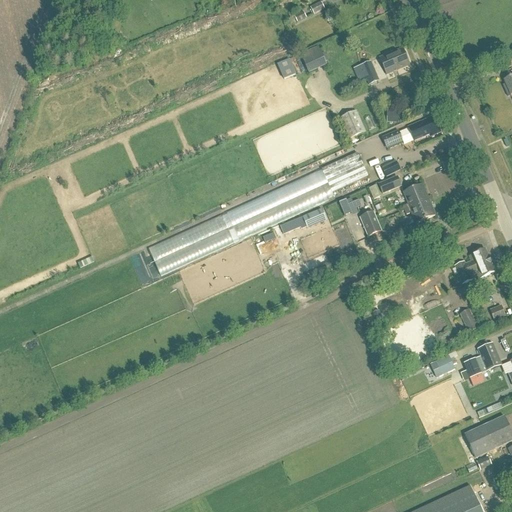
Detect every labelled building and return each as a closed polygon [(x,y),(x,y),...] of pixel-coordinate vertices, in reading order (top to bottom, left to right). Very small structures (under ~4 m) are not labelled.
[(325,10),(321,3),(310,9),(314,16),(325,10)] [(306,18),(304,13),(294,18),(297,23),(306,18)] [(404,53),(402,50),(379,59),(386,76),(409,66),(408,63),(408,62),(404,53)] [(379,82),(371,63),(361,67),(369,86),(379,82)] [(306,81),(321,77),(319,70),(304,74),(306,81)] [(511,77),(503,82),(507,89),(504,90),(507,98),(510,97),(511,96),(511,77)] [(366,133),(356,112),(338,121),(347,142),(366,133)] [(440,133),(433,118),(408,129),(408,130),(399,134),(398,132),(382,139),(387,150),(403,143),(404,145),(413,141),(414,142),(429,136),(430,138),(440,133)] [(366,156),(382,149),(378,140),(362,147),(366,156)] [(368,178),(357,154),(149,250),(162,278),(334,199),(332,194),(368,178)] [(400,172),(396,163),(382,170),(386,178),(400,172)] [(401,188),(397,178),(378,185),(382,195),(401,188)] [(381,197),(377,186),(369,189),(373,201),(381,197)] [(429,202),(422,186),(403,194),(408,206),(402,208),(404,212),(429,202)] [(358,202),(348,206),(350,213),(361,208),(358,202)] [(404,212),(406,217),(411,214),(416,225),(435,217),(429,202),(404,212)] [(326,219),(322,211),(292,223),(296,235),(307,230),(306,227),(326,219)] [(381,233),(373,214),(360,219),(368,238),(381,233)] [(395,248),(392,241),(381,245),(384,253),(395,248)] [(494,274),(484,251),(468,258),(471,263),(465,265),(464,264),(454,268),(462,286),(472,281),(469,276),(474,274),(474,276),(476,275),(478,281),(494,274)] [(505,318),(501,306),(489,311),(494,323),(505,318)] [(478,332),(468,312),(459,316),(469,336),(478,332)] [(480,358),(464,365),(470,380),(502,367),(492,344),(477,351),(480,358)] [(449,357),(429,366),(435,380),(455,371),(453,366),(456,365),(454,359),(450,361),(449,357)] [(487,419),(500,415),(498,411),(486,415),(487,419)] [(511,444),(511,432),(504,417),(464,436),(477,461),(511,444)] [(491,466),(488,458),(477,463),(480,471),(491,466)] [(481,511),(470,487),(415,511),(481,511)]
